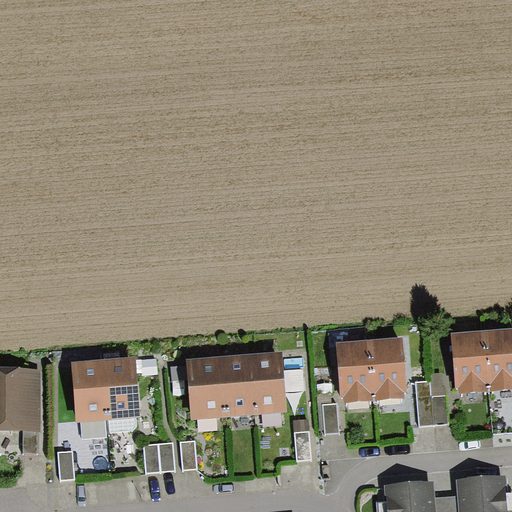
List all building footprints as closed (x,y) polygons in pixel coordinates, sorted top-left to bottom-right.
[(511,328),(451,333),(455,387),(459,387),(459,392),(511,388),(511,328)] [(402,338),(337,343),(341,396),(344,396),(345,403),(404,398),(404,392),(407,391),(402,338)] [(281,352),(187,360),(192,419),(286,411),(284,392),(283,371),(281,352)] [(134,359),(73,364),(78,421),(81,421),(82,438),(106,436),(104,419),(139,416),(134,359)] [(41,369),(0,369),(0,430),(24,430),(38,430),(41,430),(41,369)] [(304,369),(283,371),(284,392),(306,391),(304,369)] [(430,383),(416,384),(419,427),(448,425),(446,398),(432,399),(430,383)] [(337,404),(323,405),(326,434),(339,433),(337,404)] [(309,420),(294,421),(298,462),(312,460),(309,420)] [(38,430),(24,430),(24,454),(39,453),(38,430)] [(195,441),(180,442),(183,470),(198,469),(195,441)] [(173,443),(144,445),(147,473),(175,471),(173,443)] [(73,452),(59,453),(62,480),(75,479),(73,452)] [(511,492),(507,493),(505,477),(457,480),(458,496),(459,511),(508,511),(511,510),(511,492)] [(435,511),(435,498),(434,483),(387,487),(389,503),(378,504),(378,511),(435,511)] [(459,511),(458,496),(435,498),(435,511),(459,511)]
